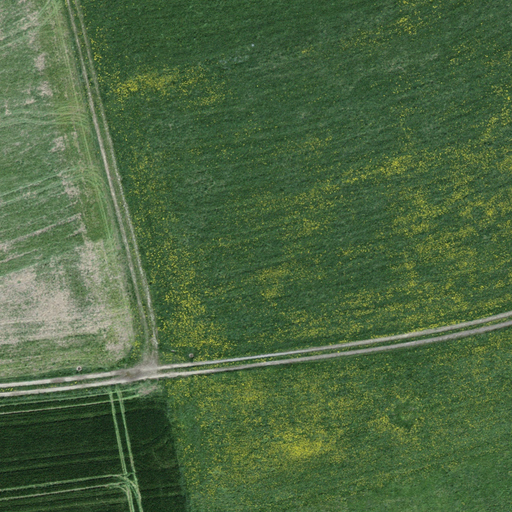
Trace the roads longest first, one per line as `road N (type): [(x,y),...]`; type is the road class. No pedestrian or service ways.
road 1 (track): [(511,314),(443,335),(0,387)]
road 2 (track): [(68,0),(164,368)]
